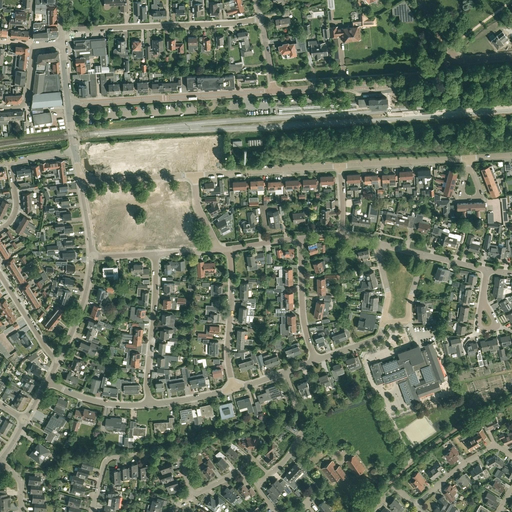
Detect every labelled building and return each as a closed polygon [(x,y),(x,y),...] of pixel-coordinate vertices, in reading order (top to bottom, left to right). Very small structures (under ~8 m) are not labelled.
[(29,0),(22,0),(22,2),(21,2),(21,6),(21,9),(29,10),(28,9),(28,7),(29,7),(29,0)] [(104,0),(105,7),(109,7),(109,4),(123,4),(123,11),(127,11),(127,0),(104,0)] [(194,13),(194,15),(200,14),(200,8),(203,8),(203,3),(197,3),(197,0),(191,0),(188,0),(188,5),(192,5),(193,12),(193,13),(194,13)] [(222,3),(219,3),(217,3),(214,3),(214,2),(208,3),(208,0),(206,0),(206,8),(208,8),(208,11),(210,11),(210,15),(219,15),(219,9),(222,9),(222,3)] [(242,5),(240,0),(234,0),(236,4),(230,5),(229,1),(224,2),(224,9),(227,9),(227,10),(228,14),(237,12),(244,10),(242,4),(242,5)] [(134,14),(138,14),(138,15),(139,15),(139,18),(141,18),(141,19),(145,19),(145,18),(146,18),(146,10),(148,10),(147,5),(142,5),(142,2),(139,2),(135,2),(133,2),(134,14)] [(39,27),(46,27),(47,27),(56,26),(56,12),(55,11),(55,5),(49,4),(35,3),(35,12),(42,13),(42,21),(40,21),(40,22),(33,23),(33,27),(39,27)] [(185,13),(185,3),(179,4),(179,3),(173,3),(173,8),(176,8),(176,14),(180,14),(180,15),(185,15),(185,13)] [(283,16),(284,18),(276,19),(277,26),(290,24),(291,24),(289,13),(287,7),(282,9),(283,12),(282,12),(283,16)] [(361,11),(360,13),(360,22),(362,23),(366,23),(367,22),(369,21),(369,20),(363,11),(361,11)] [(15,18),(9,17),(9,23),(11,23),(21,24),(21,20),(24,20),(25,12),(15,12),(15,18)] [(337,26),(330,27),(331,36),(338,36),(338,35),(342,34),(342,38),(343,38),(344,42),(348,42),(347,40),(360,38),(359,23),(357,21),(354,21),(353,23),(353,27),(337,28),(337,26)] [(18,27),(18,29),(18,30),(20,30),(19,38),(27,39),(28,31),(24,30),(24,27),(18,27)] [(33,39),(47,38),(46,32),(46,27),(39,27),(39,29),(33,28),(33,33),(33,39)] [(56,27),(47,27),(46,27),(46,32),(47,38),(55,37),(56,36),(56,27)] [(11,29),(10,37),(19,38),(20,30),(18,30),(18,29),(11,29)] [(242,43),(248,42),(248,38),(248,37),(248,38),(249,38),(247,31),(238,33),(238,34),(235,35),(235,39),(241,38),(242,43)] [(503,43),(508,39),(502,31),(497,35),(495,37),(493,34),(489,37),(491,39),(491,40),(497,48),(503,43)] [(197,47),(197,37),(196,37),(195,36),(194,36),(193,37),(188,37),(188,44),(189,44),(189,51),(193,51),(193,47),(197,47)] [(210,51),(210,48),(210,39),(205,39),(205,37),(202,37),(202,41),(200,41),(200,44),(201,44),(201,52),(205,52),(205,51),(210,51)] [(75,45),(74,46),(74,48),(75,49),(76,56),(81,56),(94,55),(100,55),(101,65),(94,65),(95,68),(95,73),(96,73),(100,73),(102,73),(101,67),(107,66),(106,54),(105,38),(90,39),(86,40),(86,39),(75,40),(75,45)] [(116,38),(116,43),(117,43),(117,48),(115,48),(114,50),(114,53),(115,54),(115,56),(123,56),(123,59),(124,59),(125,59),(125,54),(125,40),(120,40),(120,38),(116,38)] [(172,47),(177,47),(177,53),(184,53),(184,43),(175,43),(175,42),(176,42),(176,40),(175,40),(175,38),(167,39),(167,44),(167,48),(168,48),(168,51),(172,50),(172,47)] [(150,45),(146,46),(147,58),(151,58),(150,53),(153,53),(153,55),(154,55),(156,55),(157,55),(158,53),(157,52),(157,49),(163,49),(163,39),(155,39),(155,43),(153,43),(153,49),(150,49),(150,45)] [(143,50),(141,50),(141,40),(133,40),(132,54),(138,54),(139,57),(143,57),(143,50)] [(318,43),(318,40),(309,41),(309,46),(312,46),(313,56),(315,56),(315,58),(320,57),(320,55),(327,54),(326,44),(325,44),(325,43),(322,43),(318,43)] [(288,43),(279,45),(280,49),(281,49),(282,52),(289,50),(290,54),(296,53),(295,51),(299,50),(299,51),(306,50),(305,42),(298,43),(298,45),(294,46),(294,41),(288,42),(288,43)] [(248,42),(242,43),(243,49),(241,49),(242,55),(247,54),(247,53),(250,53),(252,53),(251,46),(249,46),(248,45),(249,45),(248,42)] [(13,55),(20,55),(20,52),(28,53),(29,47),(20,46),(15,46),(15,52),(13,52),(13,51),(9,51),(10,50),(8,50),(7,54),(12,54),(13,55)] [(58,52),(56,52),(54,51),(40,53),(37,55),(35,72),(46,72),(48,72),(49,69),(48,70),(48,69),(48,67),(48,60),(57,59),(57,58),(58,58),(58,52)] [(81,56),(76,56),(76,64),(77,64),(77,72),(85,71),(88,71),(88,69),(91,69),(90,63),(87,63),(86,59),(89,59),(89,58),(93,57),(94,57),(94,55),(81,56)] [(16,66),(18,67),(21,67),(25,68),(26,59),(20,58),(19,58),(16,58),(15,66),(16,66)] [(15,70),(16,70),(15,76),(24,77),(25,73),(26,73),(26,71),(21,70),(21,67),(18,67),(16,66),(15,70)] [(48,74),(48,72),(46,72),(35,72),(32,93),(30,107),(36,106),(42,106),(63,104),(61,90),(61,88),(59,73),(48,74)] [(113,72),(106,72),(106,75),(106,78),(111,78),(111,84),(109,84),(109,93),(114,93),(113,72)] [(176,89),(177,89),(177,86),(181,85),(181,78),(178,79),(178,81),(173,82),(173,76),(174,76),(173,72),(170,72),(170,73),(170,76),(171,82),(171,89),(173,89),(173,90),(174,90),(176,90),(176,89)] [(80,85),(79,85),(80,94),(87,94),(87,90),(88,90),(87,81),(90,80),(90,79),(89,79),(89,76),(89,73),(80,74),(80,79),(83,78),(83,81),(83,82),(83,85),(80,85)] [(201,75),(187,76),(188,88),(197,87),(197,86),(202,85),(202,87),(221,86),(221,85),(225,85),(225,87),(235,87),(234,74),(224,75),(223,75),(220,75),(220,74),(201,75)] [(238,74),(238,80),(241,80),(241,82),(245,82),(250,82),(250,81),(257,81),(256,74),(249,75),(249,74),(241,75),(241,74),(238,74)] [(19,85),(19,82),(25,83),(25,81),(24,80),(24,77),(15,76),(14,85),(19,85)] [(380,95),(376,95),(376,98),(358,99),(359,106),(370,105),(370,109),(370,110),(387,109),(387,108),(387,104),(387,97),(381,97),(380,95)] [(23,111),(13,111),(13,120),(23,119),(23,111)] [(50,111),(32,114),(34,124),(51,122),(50,111)] [(98,144),(91,144),(92,159),(99,159),(98,144)] [(186,156),(158,157),(159,169),(163,169),(163,167),(166,167),(166,169),(170,169),(170,167),(176,167),(176,168),(184,168),(183,166),(186,166),(187,167),(192,166),(195,166),(195,167),(199,167),(199,165),(202,165),(202,167),(206,167),(206,165),(209,165),(209,166),(213,166),(212,154),(191,156),(191,154),(186,154),(186,156)] [(119,160),(92,161),(92,173),(96,173),(96,171),(99,171),(99,173),(103,173),(103,171),(110,170),(110,172),(117,172),(117,170),(120,170),(125,170),(128,169),(128,171),(135,171),(135,169),(142,169),(142,170),(146,170),(146,168),(149,168),(149,170),(153,170),(152,158),(125,159),(124,158),(119,158),(119,160)] [(50,168),(64,167),(64,160),(57,161),(49,162),(49,163),(45,163),(45,162),(40,163),(41,169),(50,168)] [(37,173),(40,173),(40,172),(40,171),(38,165),(31,166),(33,174),(35,174),(35,177),(38,177),(37,173)] [(23,167),(24,175),(28,174),(29,178),(31,177),(30,174),(31,174),(29,166),(23,167)] [(489,166),(482,169),(484,176),(494,172),(492,169),(490,170),(489,166)] [(448,175),(456,178),(458,172),(450,169),(448,175)] [(494,172),(484,176),(487,183),(494,180),(493,176),(495,175),(494,172)] [(251,182),(250,182),(250,186),(251,186),(251,191),(258,190),(258,187),(258,184),(257,180),(257,179),(255,180),(251,180),(251,182)] [(487,183),(489,189),(499,186),(498,182),(495,183),(494,180),(487,183)] [(215,185),(214,185),(214,183),(205,183),(206,190),(211,190),(211,193),(220,192),(220,186),(215,187),(215,185)] [(67,190),(66,184),(49,186),(49,190),(56,189),(57,196),(59,196),(65,195),(65,190),(67,190)] [(499,186),(489,189),(492,196),(499,193),(498,190),(500,189),(499,186)] [(453,189),(445,187),(443,193),(451,195),(453,189)] [(0,192),(0,204),(0,205),(6,208),(8,202),(3,200),(1,202),(0,201),(0,192)] [(434,193),(434,195),(435,207),(443,206),(444,213),(450,213),(450,216),(450,218),(455,218),(455,215),(454,215),(454,204),(450,205),(450,200),(440,200),(440,195),(434,193)] [(68,198),(62,199),(61,197),(56,198),(57,203),(61,202),(61,206),(69,205),(68,198)] [(118,211),(103,211),(104,217),(114,216),(114,218),(118,218),(118,220),(123,220),(122,198),(117,199),(118,211)] [(205,202),(209,202),(211,202),(212,206),(209,208),(212,214),(213,214),(213,215),(214,215),(215,215),(217,215),(217,214),(217,213),(217,212),(221,210),(218,204),(216,204),(216,202),(216,198),(209,198),(205,198),(205,202)] [(330,208),(330,211),(329,211),(329,210),(322,210),(322,218),(323,218),(323,222),(329,222),(329,215),(334,214),(334,215),(336,215),(336,210),(334,210),(334,207),(335,208),(334,200),(326,201),(326,208),(330,208)] [(306,203),(307,207),(307,211),(303,211),(304,212),(293,213),(294,222),(299,221),(306,221),(305,214),(308,214),(311,214),(310,207),(311,207),(310,203),(306,203)] [(354,208),(352,223),(359,224),(359,225),(369,227),(370,221),(376,222),(379,205),(370,204),(368,217),(365,216),(364,218),(360,217),(360,216),(356,215),(357,208),(354,208)] [(279,219),(280,219),(279,210),(268,212),(268,216),(270,216),(272,227),(280,225),(279,219)] [(385,210),(382,222),(384,223),(385,220),(395,223),(396,215),(392,215),(393,213),(385,210)] [(63,219),(71,218),(70,211),(62,212),(56,213),(56,216),(62,215),(63,219)] [(243,225),(244,226),(245,231),(255,229),(254,223),(255,223),(253,211),(248,212),(249,222),(247,222),(247,221),(246,221),(245,220),(243,221),(243,222),(242,223),(243,224),(243,225)] [(231,213),(224,216),(225,218),(216,223),(220,230),(229,226),(226,219),(231,217),(231,213)] [(395,223),(394,223),(400,225),(400,227),(402,228),(403,226),(403,224),(407,225),(409,221),(410,221),(413,222),(415,217),(414,217),(415,216),(411,215),(408,215),(407,218),(405,218),(402,217),(403,214),(397,213),(396,215),(396,216),(395,223)] [(415,217),(413,222),(418,223),(419,223),(417,230),(426,232),(427,230),(429,230),(430,225),(430,224),(428,224),(428,222),(422,220),(423,216),(423,215),(420,214),(417,213),(416,214),(415,218),(415,217)] [(34,229),(35,226),(28,222),(29,219),(24,216),(21,221),(31,227),(31,226),(34,229)] [(18,225),(31,233),(27,231),(28,229),(25,226),(26,224),(30,227),(31,227),(21,221),(18,225)] [(172,225),(172,222),(158,222),(159,234),(172,233),(173,238),(182,238),(182,232),(180,232),(180,225),(172,225)] [(445,228),(443,229),(443,228),(437,227),(438,224),(435,223),(432,233),(441,235),(441,237),(442,237),(440,243),(446,244),(449,232),(449,231),(448,229),(445,228)] [(64,230),(64,233),(72,232),(71,225),(63,226),(63,224),(55,225),(55,231),(64,230)] [(26,233),(30,236),(31,233),(18,225),(15,230),(20,234),(22,231),(26,234),(26,233)] [(149,239),(148,231),(113,233),(113,226),(102,227),(103,242),(149,239)] [(456,242),(462,243),(464,234),(461,233),(460,235),(455,233),(449,232),(446,244),(446,245),(446,244),(455,246),(456,242)] [(474,236),(468,234),(466,243),(470,244),(468,250),(477,252),(479,244),(480,242),(476,240),(476,241),(473,240),(474,236)] [(498,246),(490,244),(492,235),(487,234),(485,250),(489,250),(488,253),(497,255),(498,246)] [(61,247),(64,246),(64,247),(74,246),(73,238),(60,239),(61,247)] [(497,256),(504,258),(505,249),(507,249),(507,250),(510,250),(510,243),(511,243),(510,240),(510,239),(506,240),(507,247),(506,247),(498,246),(497,255),(497,256)] [(322,251),(325,251),(325,244),(322,244),(317,245),(316,244),(309,246),(311,253),(319,251),(318,249),(322,249),(322,251)] [(286,248),(286,249),(281,249),(277,249),(278,257),(282,257),(282,255),(285,255),(294,255),(294,248),(286,248)] [(359,258),(363,257),(365,266),(371,265),(370,258),(368,259),(367,255),(370,254),(369,249),(358,251),(359,258)] [(5,250),(0,253),(0,255),(2,258),(3,257),(4,258),(10,255),(8,252),(7,253),(5,250)] [(61,251),(61,258),(74,257),(76,256),(75,253),(74,253),(74,250),(61,251)] [(264,252),(254,254),(248,255),(249,265),(250,265),(251,269),(258,268),(258,262),(256,263),(255,261),(260,260),(261,264),(265,264),(265,259),(264,252)] [(8,269),(15,265),(13,262),(14,261),(13,258),(7,262),(8,263),(6,264),(8,269)] [(177,261),(169,262),(169,263),(165,263),(166,272),(171,272),(171,267),(175,267),(176,270),(185,270),(184,260),(177,261)] [(70,271),(74,271),(74,265),(70,265),(70,264),(67,264),(67,261),(61,261),(60,269),(65,269),(65,271),(70,272),(70,271)] [(198,261),(198,268),(198,271),(198,276),(205,276),(204,272),(216,271),(215,262),(204,263),(201,264),(201,261),(198,261)] [(316,271),(324,269),(326,268),(324,261),(321,261),(314,263),(316,271)] [(27,270),(29,272),(32,271),(32,270),(36,267),(39,272),(42,270),(38,263),(27,270)] [(132,273),(143,272),(143,277),(149,276),(149,268),(143,269),(143,263),(134,264),(134,267),(131,267),(132,273)] [(11,273),(20,268),(19,266),(17,268),(15,265),(8,269),(11,273)] [(274,265),(274,269),(279,269),(279,277),(282,276),(292,276),(292,268),(285,268),(284,268),(283,265),(274,265)] [(114,276),(114,278),(118,278),(118,267),(114,267),(114,266),(103,267),(104,276),(114,276)] [(445,285),(446,281),(447,281),(450,271),(443,269),(438,267),(436,274),(435,273),(434,277),(435,277),(443,280),(442,284),(445,285)] [(14,277),(20,273),(19,270),(21,269),(20,268),(11,273),(14,277)] [(358,270),(355,271),(355,273),(358,272),(359,274),(359,275),(362,274),(364,280),(365,279),(368,279),(375,277),(374,271),(369,272),(367,272),(366,268),(358,270)] [(475,283),(477,275),(471,274),(471,272),(460,270),(460,273),(467,274),(466,278),(465,282),(475,283)] [(20,273),(14,277),(17,282),(19,281),(19,282),(25,278),(27,277),(25,274),(22,276),(20,273)] [(328,280),(328,278),(335,278),(335,275),(325,275),(325,278),(317,278),(318,286),(325,286),(325,282),(326,282),(328,280)] [(276,285),(276,288),(285,288),(285,285),(285,283),(293,283),(292,276),(282,276),(279,277),(279,282),(279,285),(276,285)] [(504,278),(495,276),(494,281),(495,281),(494,286),(503,287),(506,288),(506,284),(505,284),(506,279),(504,278)] [(53,279),(52,284),(57,285),(58,281),(64,282),(63,284),(68,285),(72,285),(73,279),(69,278),(65,277),(64,279),(58,278),(57,280),(53,279)] [(365,279),(364,280),(366,287),(367,287),(368,290),(371,289),(370,286),(374,285),(377,284),(375,277),(368,279),(365,279)] [(240,286),(240,289),(241,289),(248,289),(248,290),(250,290),(252,290),(252,283),(256,283),(256,279),(248,279),(248,283),(248,282),(241,282),(241,286),(240,286)] [(24,294),(31,290),(29,287),(30,286),(28,283),(22,287),(23,288),(21,289),(24,294)] [(164,289),(164,291),(165,291),(165,292),(175,292),(175,284),(175,283),(165,283),(165,289),(164,289)] [(57,287),(57,285),(52,284),(51,288),(57,290),(56,293),(68,297),(70,291),(57,287)] [(223,287),(223,284),(212,284),(212,295),(219,295),(219,291),(222,291),(222,287),(223,287)] [(464,284),(461,284),(461,285),(460,289),(460,293),(470,295),(471,288),(468,288),(469,285),(464,284)] [(143,294),(143,299),(140,299),(139,303),(142,303),(148,303),(149,291),(145,291),(145,288),(147,289),(148,285),(138,285),(137,294),(143,294)] [(503,287),(494,286),(493,295),(502,296),(503,287)] [(105,302),(108,292),(105,291),(105,289),(99,288),(96,300),(105,302)] [(241,289),(241,299),(242,299),(247,299),(248,299),(248,298),(248,296),(250,296),(250,290),(248,290),(248,289),(241,289)] [(31,290),(24,294),(27,298),(35,293),(34,291),(32,293),(31,290)] [(362,291),(362,296),(364,296),(363,301),(364,301),(377,302),(378,296),(373,296),(374,290),(369,290),(368,290),(362,291)] [(67,303),(68,297),(56,293),(53,293),(49,291),(49,293),(48,295),(51,296),(51,295),(52,296),(59,298),(58,301),(67,303)] [(282,292),(281,292),(281,296),(281,300),(282,300),(293,300),(293,292),(285,292),(282,292)] [(35,293),(27,298),(29,303),(36,298),(34,296),(36,294),(35,293)] [(469,301),(470,295),(460,293),(460,297),(461,298),(460,302),(466,303),(466,301),(469,301)] [(506,298),(499,302),(501,305),(501,306),(504,312),(511,307),(509,304),(511,301),(511,294),(506,296),(505,297),(506,298)] [(171,299),(170,299),(164,298),(164,302),(164,303),(163,304),(164,305),(164,306),(168,306),(168,308),(176,309),(177,303),(185,304),(186,298),(178,297),(178,301),(171,300),(171,299)] [(36,298),(29,303),(32,307),(34,306),(35,307),(41,303),(39,301),(38,301),(36,298)] [(216,299),(216,305),(206,304),(206,308),(206,309),(217,310),(217,307),(221,307),(222,299),(216,299)] [(282,309),(280,309),(280,312),(286,312),(286,309),(290,309),(290,307),(293,307),(293,300),(282,300),(281,300),(281,301),(281,308),(282,309)] [(317,301),(315,309),(328,311),(323,310),(324,302),(317,301)] [(362,307),(362,310),(370,311),(370,308),(377,308),(377,302),(364,301),(364,307),(362,307)] [(240,306),(240,314),(249,315),(250,315),(250,307),(255,308),(255,302),(250,302),(248,302),(248,306),(244,306),(244,307),(240,306)] [(466,303),(460,302),(459,308),(458,307),(458,311),(467,313),(468,306),(466,306),(466,303)] [(95,304),(91,315),(97,317),(96,319),(99,320),(100,320),(102,316),(101,314),(99,313),(100,309),(101,307),(108,310),(109,306),(100,303),(99,306),(95,304)] [(2,314),(11,308),(8,304),(1,308),(3,311),(1,312),(2,314)] [(145,315),(146,309),(138,308),(138,306),(131,305),(131,310),(134,310),(134,315),(133,315),(132,316),(132,319),(137,320),(137,318),(141,318),(141,315),(145,315)] [(55,311),(61,316),(64,313),(62,311),(63,310),(57,306),(55,308),(57,309),(55,311)] [(11,308),(2,314),(3,315),(5,314),(7,317),(14,313),(11,308)] [(207,320),(217,321),(219,321),(220,313),(217,313),(217,310),(206,309),(206,315),(208,315),(207,320)] [(328,312),(328,311),(315,309),(314,316),(321,317),(322,313),(327,314),(327,311),(328,312)] [(49,315),(57,321),(61,316),(55,311),(52,315),(50,313),(49,315)] [(467,313),(458,311),(457,315),(459,316),(458,321),(463,322),(464,319),(466,319),(467,313)] [(364,329),(364,327),(373,329),(376,315),(361,312),(360,315),(366,317),(365,320),(359,319),(357,328),(364,329)] [(426,312),(418,312),(418,320),(419,320),(426,319),(426,317),(429,316),(429,315),(432,315),(431,312),(430,312),(426,312)] [(16,317),(14,313),(7,317),(9,320),(7,320),(9,323),(15,319),(14,318),(16,317)] [(170,322),(170,317),(177,318),(177,315),(163,313),(162,321),(169,322),(170,322)] [(48,320),(54,325),(57,321),(49,315),(48,316),(50,317),(48,320)] [(286,315),(283,315),(283,323),(288,323),(296,323),(295,315),(288,315),(286,315)] [(100,323),(89,319),(89,321),(88,321),(87,324),(88,324),(87,325),(96,328),(97,326),(101,327),(102,326),(103,325),(104,322),(101,321),(100,323)] [(54,325),(48,320),(46,323),(45,322),(43,324),(48,329),(49,328),(51,329),(54,325)] [(132,326),(131,326),(131,327),(130,327),(130,333),(142,334),(143,328),(138,327),(138,326),(139,326),(139,323),(132,322),(132,326)] [(464,333),(465,325),(458,324),(459,323),(456,322),(455,323),(454,325),(453,325),(453,327),(454,329),(457,329),(457,332),(464,333)] [(285,332),(281,333),(282,337),(288,336),(290,335),(290,331),(290,330),(296,330),(296,323),(288,323),(283,323),(282,323),(282,326),(284,326),(285,332)] [(206,337),(213,337),(213,334),(212,334),(213,332),(219,332),(220,326),(210,325),(210,327),(207,327),(206,334),(198,333),(198,336),(206,337)] [(86,336),(92,338),(96,328),(90,326),(86,336)] [(171,327),(165,326),(165,328),(165,329),(161,329),(161,337),(169,337),(170,331),(173,332),(173,331),(176,331),(176,327),(171,327)] [(254,328),(248,327),(248,328),(245,327),(245,329),(238,329),(237,338),(244,338),(245,332),(247,332),(247,331),(254,331),(254,328)] [(341,340),(341,338),(339,333),(338,333),(336,327),(333,328),(335,334),(332,335),(335,342),(341,340)] [(10,335),(14,341),(16,340),(20,346),(23,343),(27,348),(28,348),(28,349),(33,346),(32,345),(33,344),(25,333),(21,336),(17,331),(10,335)] [(319,337),(316,338),(319,345),(320,347),(324,345),(323,344),(326,343),(325,340),(326,340),(323,331),(321,332),(318,333),(319,337)] [(345,331),(339,333),(341,338),(341,340),(347,337),(345,331)] [(126,343),(126,347),(136,348),(137,343),(141,343),(142,334),(130,333),(129,333),(125,333),(124,338),(134,339),(134,342),(134,344),(126,343)] [(502,346),(511,344),(509,335),(501,337),(502,346)] [(243,347),(244,343),(252,344),(253,339),(244,338),(237,338),(237,347),(243,347)] [(463,352),(463,351),(462,351),(461,343),(460,338),(451,340),(452,345),(448,346),(448,343),(443,344),(445,354),(450,353),(449,350),(456,349),(457,355),(463,354),(463,352)] [(493,340),(488,341),(490,349),(490,351),(490,352),(496,351),(496,349),(498,349),(499,349),(497,338),(493,338),(493,340)] [(218,353),(218,341),(213,341),(211,341),(211,343),(209,343),(209,339),(203,339),(203,343),(208,343),(208,353),(218,353)] [(10,354),(0,341),(0,349),(6,357),(10,354)] [(81,341),(79,347),(89,351),(88,352),(94,355),(97,349),(101,350),(103,347),(92,342),(90,345),(81,341)] [(160,341),(159,351),(165,352),(165,350),(166,350),(168,350),(169,346),(166,345),(166,343),(166,342),(160,341)] [(484,341),(480,341),(482,351),(490,349),(488,341),(485,341),(484,341)] [(291,344),(291,345),(291,346),(292,347),(294,354),(301,352),(298,345),(299,345),(298,342),(291,344)] [(397,358),(382,364),(379,365),(378,362),(370,365),(377,384),(385,381),(385,382),(395,379),(395,380),(396,383),(399,382),(399,384),(401,387),(401,389),(407,404),(411,403),(415,401),(418,401),(420,400),(420,399),(419,397),(441,389),(439,383),(445,380),(443,377),(444,377),(432,342),(424,345),(426,349),(426,350),(421,352),(418,345),(398,352),(400,357),(397,358)] [(475,354),(475,351),(478,350),(476,343),(473,343),(466,344),(466,345),(465,345),(466,350),(467,349),(468,352),(468,356),(475,354)] [(291,346),(284,348),(284,351),(286,350),(287,353),(286,353),(287,356),(288,356),(289,356),(289,357),(292,356),(291,355),(292,355),(293,356),(294,355),(294,354),(292,347),(291,346)] [(140,355),(140,352),(136,352),(137,348),(136,348),(126,347),(123,347),(122,347),(121,349),(125,349),(125,351),(127,352),(127,357),(139,358),(141,358),(141,355),(140,355)] [(504,348),(501,348),(504,359),(509,358),(508,355),(506,355),(504,348)] [(249,357),(245,358),(248,367),(254,365),(254,363),(258,361),(257,357),(255,350),(254,350),(254,349),(250,350),(252,356),(249,357)] [(243,359),(237,362),(238,365),(240,364),(242,369),(248,367),(245,358),(244,351),(238,352),(239,356),(241,355),(243,359)] [(35,352),(28,357),(31,362),(39,357),(35,352)] [(277,355),(276,353),(270,355),(272,359),(273,364),(280,361),(277,355)] [(184,359),(184,356),(166,354),(166,357),(165,357),(159,356),(158,364),(164,364),(164,360),(170,360),(171,358),(184,359)] [(267,366),(273,364),(272,359),(270,355),(267,356),(268,358),(265,359),(267,366)] [(354,356),(346,359),(349,369),(355,367),(356,368),(358,367),(361,366),(362,366),(358,356),(357,356),(358,358),(355,359),(355,357),(354,356)] [(133,368),(133,365),(140,365),(140,361),(139,361),(139,358),(127,357),(124,357),(124,359),(129,360),(128,361),(128,363),(129,365),(130,365),(130,368),(133,368)] [(85,365),(86,362),(82,360),(82,361),(74,358),(71,366),(75,368),(74,370),(79,372),(82,363),(85,365)] [(338,375),(345,372),(343,367),(341,361),(336,363),(336,364),(333,365),(334,369),(331,370),(333,376),(334,376),(336,380),(339,379),(338,375)] [(29,367),(27,372),(31,374),(32,372),(38,375),(41,369),(37,367),(38,365),(33,363),(31,366),(30,367),(29,367)] [(222,368),(223,368),(222,364),(217,365),(218,369),(213,370),(214,376),(223,374),(222,368)] [(203,365),(204,369),(202,369),(203,373),(197,374),(199,385),(206,383),(205,376),(204,376),(204,375),(207,375),(206,369),(207,369),(206,365),(203,365)] [(188,383),(191,383),(192,386),(199,385),(197,374),(190,376),(188,368),(185,368),(186,373),(188,383)] [(76,384),(78,378),(76,377),(76,376),(73,375),(74,372),(70,370),(69,374),(68,373),(65,380),(76,384)] [(186,388),(185,384),(188,383),(186,373),(182,373),(183,377),(177,378),(177,381),(177,382),(178,389),(180,389),(181,389),(181,388),(186,388)] [(23,386),(29,390),(33,383),(28,381),(30,378),(32,379),(33,378),(25,374),(21,380),(25,382),(23,386)] [(327,374),(319,377),(321,382),(324,381),(326,385),(331,384),(332,388),(335,387),(333,381),(330,382),(328,377),(327,374)] [(108,376),(104,375),(101,385),(104,386),(103,393),(110,394),(111,386),(111,384),(107,383),(107,384),(106,384),(106,383),(108,376)] [(91,389),(96,391),(98,386),(99,386),(101,379),(93,377),(92,382),(92,383),(91,389)] [(124,384),(124,386),(125,392),(132,391),(132,381),(128,381),(128,380),(124,380),(124,378),(120,379),(121,384),(124,384)] [(163,382),(166,382),(165,378),(159,379),(159,382),(156,382),(157,390),(158,390),(158,391),(161,390),(161,389),(164,389),(163,382)] [(173,381),(170,381),(170,382),(171,386),(171,390),(178,389),(177,382),(177,381),(177,378),(173,378),(173,381)] [(307,381),(298,384),(301,393),(302,396),(309,393),(312,392),(313,396),(316,394),(315,391),(313,385),(309,386),(307,381)] [(278,384),(269,387),(272,397),(283,394),(281,389),(280,390),(278,384)] [(260,400),(255,402),(258,411),(262,410),(260,403),(264,402),(264,400),(272,397),(269,387),(266,388),(267,391),(258,394),(260,400)] [(6,389),(4,392),(23,402),(26,396),(20,392),(18,396),(17,395),(17,396),(10,392),(10,391),(6,389)] [(20,408),(23,402),(4,392),(1,397),(5,399),(7,396),(12,398),(11,399),(15,401),(13,404),(20,408)] [(55,405),(53,409),(59,412),(62,406),(65,408),(66,407),(67,405),(68,401),(63,399),(64,398),(60,396),(60,397),(59,397),(56,403),(57,404),(56,405),(55,405)] [(249,412),(253,411),(255,415),(258,414),(257,411),(258,411),(255,402),(256,405),(255,405),(253,406),(250,397),(237,401),(239,408),(240,408),(247,406),(249,412)] [(219,405),(221,413),(222,418),(229,416),(235,415),(232,402),(219,405)] [(214,414),(212,404),(200,406),(202,414),(206,414),(206,416),(211,415),(211,419),(213,418),(213,421),(216,420),(215,414),(214,414)] [(180,418),(181,422),(186,421),(186,418),(188,417),(190,420),(194,420),(193,416),(192,408),(180,410),(182,418),(180,418)] [(94,420),(97,412),(85,409),(84,412),(76,409),(74,416),(84,418),(84,417),(94,420)] [(52,414),(47,424),(54,428),(56,425),(58,426),(60,422),(62,424),(65,418),(59,415),(58,417),(52,414)] [(170,427),(175,427),(174,417),(169,417),(170,422),(167,422),(167,421),(154,422),(155,431),(167,430),(167,427),(170,427)] [(495,427),(499,425),(495,417),(487,421),(487,419),(482,421),(484,427),(487,425),(489,429),(494,426),(495,427)] [(0,423),(8,428),(11,422),(5,419),(4,421),(0,418),(0,423)] [(114,418),(114,419),(106,418),(105,427),(113,428),(113,429),(125,430),(125,424),(121,424),(122,418),(114,418)] [(130,427),(129,427),(128,437),(133,437),(133,434),(146,435),(146,427),(134,427),(134,420),(131,420),(130,427)] [(8,428),(0,423),(0,427),(0,428),(0,430),(5,433),(8,428)] [(54,428),(47,424),(43,430),(48,433),(45,438),(51,442),(56,432),(57,430),(54,428)] [(481,440),(486,437),(482,429),(477,432),(478,435),(471,439),(471,440),(466,443),(470,450),(475,447),(476,447),(480,445),(477,441),(481,439),(481,440)] [(510,447),(511,446),(511,433),(511,432),(504,436),(503,434),(499,436),(500,439),(502,438),(505,445),(508,443),(510,447)] [(259,447),(259,438),(254,438),(254,439),(252,439),(252,437),(246,437),(246,441),(243,441),(241,442),(239,441),(237,443),(243,448),(245,445),(244,444),(248,444),(248,448),(252,448),(252,447),(259,447)] [(232,446),(226,453),(233,459),(238,454),(234,451),(233,449),(236,445),(230,440),(230,441),(228,443),(232,446)] [(45,456),(49,451),(39,443),(31,454),(40,462),(43,459),(40,457),(42,454),(45,456)] [(271,451),(276,447),(273,443),(263,452),(267,457),(265,459),(270,464),(277,457),(273,452),(272,452),(271,451)] [(451,464),(458,458),(456,455),(458,453),(453,446),(449,449),(450,451),(445,455),(449,460),(448,461),(451,464)] [(215,455),(219,459),(216,462),(221,469),(227,465),(222,458),(226,456),(220,451),(215,455)] [(356,475),(365,469),(355,455),(346,461),(356,475)] [(501,468),(504,462),(502,461),(502,460),(495,456),(486,461),(490,467),(495,463),(499,466),(498,466),(501,468)] [(84,459),(81,468),(89,470),(92,471),(94,462),(84,459)] [(209,478),(215,474),(211,468),(214,466),(209,459),(204,463),(207,466),(203,470),(209,478)] [(332,482),(340,476),(342,479),(347,475),(339,465),(337,467),(332,461),(322,468),(332,482)] [(439,469),(442,467),(437,461),(433,464),(435,466),(427,472),(433,479),(441,472),(439,469)] [(160,466),(163,474),(171,471),(174,471),(171,462),(160,466)] [(291,469),(298,475),(301,472),(304,474),(308,469),(302,463),(299,466),(296,463),(291,469)] [(130,464),(130,467),(130,475),(139,475),(139,467),(139,464),(130,464)] [(484,478),(490,475),(486,468),(483,470),(480,465),(476,467),(476,468),(471,471),(475,479),(482,475),(484,478)] [(511,478),(511,477),(511,466),(510,465),(509,468),(505,465),(501,471),(505,473),(505,474),(511,478)] [(139,467),(139,475),(139,478),(148,477),(148,476),(150,476),(150,468),(148,468),(148,466),(139,467)] [(79,467),(76,475),(84,478),(87,478),(89,470),(81,468),(79,467)] [(122,484),(122,478),(130,478),(130,475),(130,467),(121,467),(121,470),(121,478),(122,484)] [(286,479),(288,481),(287,481),(295,488),(299,483),(295,479),(298,475),(291,469),(286,474),(288,476),(286,479)] [(112,471),(113,482),(113,484),(122,484),(121,478),(121,470),(112,471)] [(163,483),(166,482),(174,480),(171,471),(163,474),(161,475),(163,483)] [(422,483),(425,480),(418,472),(412,477),(414,480),(410,483),(413,488),(415,487),(418,491),(424,486),(422,483)] [(471,484),(473,482),(468,476),(466,478),(463,474),(456,480),(457,482),(456,482),(461,488),(468,481),(471,484)] [(42,477),(40,477),(40,476),(29,475),(28,484),(31,484),(39,485),(40,481),(41,481),(42,481),(42,477)] [(74,475),(71,483),(82,486),(84,478),(76,475),(74,475)] [(501,492),(504,486),(500,483),(499,482),(501,480),(496,477),(493,479),(493,480),(492,482),(492,485),(492,486),(501,492)] [(169,491),(179,487),(177,479),(174,480),(166,482),(169,491)] [(285,483),(282,486),(277,479),(272,484),(273,485),(279,492),(284,488),(287,491),(290,489),(285,483)] [(69,492),(71,492),(82,495),(84,487),(82,486),(71,483),(69,492)] [(30,493),(33,493),(41,494),(42,485),(39,485),(31,484),(30,493)] [(251,496),(255,493),(251,487),(248,490),(244,484),(237,489),(244,497),(248,494),(251,496)] [(452,495),(456,492),(449,484),(444,489),(446,491),(443,493),(450,501),(454,497),(452,495)] [(273,495),(270,498),(275,503),(278,500),(275,497),(280,493),(279,492),(273,485),(268,489),(273,495)] [(225,493),(223,496),(233,504),(237,500),(238,500),(241,497),(233,487),(230,490),(227,488),(223,492),(225,493)] [(0,490),(0,501),(10,502),(10,496),(7,496),(7,493),(1,493),(1,490),(0,490)] [(109,500),(120,502),(120,496),(118,496),(118,493),(107,491),(106,495),(109,495),(109,500)] [(493,508),(497,501),(495,500),(496,497),(488,492),(484,498),(487,499),(485,503),(488,505),(493,508)] [(32,502),(35,502),(43,503),(44,494),(41,494),(33,493),(32,502)] [(68,505),(70,506),(78,508),(81,499),(70,496),(68,505)] [(153,499),(151,505),(162,507),(164,502),(166,503),(167,500),(156,496),(155,500),(153,499)] [(444,508),(447,502),(442,496),(437,500),(440,503),(439,505),(437,504),(433,511),(435,511),(442,511),(444,508)] [(206,503),(214,510),(216,511),(217,511),(218,511),(220,509),(218,507),(219,505),(221,507),(225,502),(218,497),(215,501),(211,497),(206,503)] [(401,510),(403,508),(393,498),(389,503),(394,508),(392,511),(393,511),(400,511),(401,511),(402,510),(401,510)] [(105,505),(105,509),(116,510),(116,507),(119,508),(120,502),(109,500),(108,506),(105,505)] [(0,510),(7,510),(7,507),(10,507),(10,502),(0,501),(0,510)] [(329,511),(331,510),(324,501),(323,502),(322,502),(321,503),(318,506),(320,508),(319,510),(317,511),(316,511),(329,511)] [(34,511),(37,511),(40,511),(44,511),(46,503),(43,503),(35,502),(34,511)] [(456,511),(458,510),(453,507),(454,504),(453,503),(450,504),(445,511),(456,511)]
